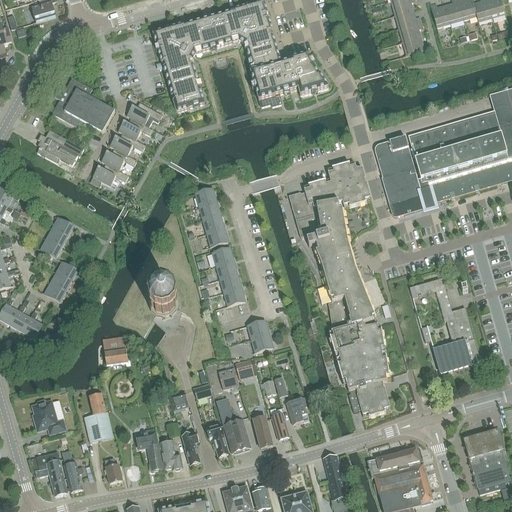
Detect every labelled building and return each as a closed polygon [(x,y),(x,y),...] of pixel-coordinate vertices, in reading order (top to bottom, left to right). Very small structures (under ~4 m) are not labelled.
[(47,0),(34,4),(36,9),(32,10),(36,25),(56,19),(52,5),(57,4),(56,0),(47,0)] [(413,0),(411,0),(392,6),(395,19),(413,14),(410,6),(415,5),(413,0)] [(460,0),(458,1),(464,23),(476,20),(477,20),(473,7),(472,2),(464,4),(463,0),(460,0)] [(492,22),(485,0),(482,0),(480,1),(481,5),(473,7),(477,20),(476,20),(478,26),(492,22)] [(505,18),(500,0),(499,0),(492,2),(491,0),(485,0),(492,22),(505,18)] [(445,9),(450,27),(464,23),(458,1),(452,2),(453,7),(445,9)] [(235,13),(235,14),(231,15),(238,40),(238,41),(238,43),(239,43),(240,43),(245,45),(245,47),(248,46),(273,39),(273,38),(272,34),(273,34),(269,22),(267,22),(266,17),(268,17),(264,4),(252,8),(252,10),(247,11),(247,9),(235,13)] [(431,8),(437,31),(450,27),(445,9),(437,11),(436,7),(431,8)] [(399,32),(422,26),(420,20),(415,22),(413,14),(395,19),(399,32)] [(202,23),(210,51),(233,45),(232,42),(238,41),(238,40),(231,15),(202,23)] [(205,106),(200,90),(198,91),(196,85),(199,85),(194,68),(191,68),(190,63),(192,62),(192,61),(194,56),(195,55),(196,55),(195,53),(201,51),(201,54),(210,51),(202,23),(187,27),(183,29),(183,28),(171,31),(171,33),(166,34),(166,33),(153,36),(157,49),(158,48),(160,53),(158,53),(161,65),(158,66),(160,72),(163,70),(173,103),(176,115),(188,111),(188,110),(205,106)] [(2,26),(0,26),(0,55),(1,60),(7,58),(4,47),(12,45),(8,29),(4,30),(2,26)] [(403,46),(420,41),(418,33),(423,32),(422,26),(399,32),(403,46)] [(16,33),(18,40),(27,38),(24,30),(16,33)] [(261,110),(271,107),(272,109),(282,106),(279,97),(289,94),(285,81),(283,82),(280,72),(282,72),(281,67),(282,67),(273,38),(273,39),(248,46),(249,52),(247,52),(251,69),(254,69),(256,74),(251,75),(259,103),(261,110)] [(407,59),(429,52),(428,47),(423,48),(420,41),(403,46),(407,59)] [(290,63),(291,64),(298,91),(300,98),(328,91),(319,77),(318,78),(315,73),(316,72),(307,59),(290,63)] [(289,94),(298,91),(291,64),(282,67),(281,67),(282,72),(280,72),(283,82),(285,81),(289,94)] [(55,99),(55,100),(60,102),(52,116),(81,132),(85,125),(103,135),(115,113),(89,99),(93,92),(72,80),(64,94),(59,91),(55,99)] [(494,113),(408,138),(419,174),(421,181),(418,182),(422,198),(423,200),(431,198),(433,205),(451,200),(508,184),(511,182),(511,91),(490,97),(494,113)] [(127,118),(131,121),(131,120),(144,128),(145,127),(149,130),(153,123),(158,126),(162,117),(140,105),(137,111),(132,108),(127,118)] [(124,124),(118,134),(123,136),(136,143),(141,134),(150,139),(154,133),(145,127),(144,128),(131,120),(131,121),(128,126),(124,124)] [(84,151),(50,132),(46,139),(41,137),(38,142),(45,146),(42,151),(40,150),(37,155),(57,166),(60,161),(72,168),(78,158),(79,159),(84,151)] [(120,141),(116,139),(110,149),(114,151),(128,158),(133,149),(142,154),(146,148),(136,143),(123,136),(120,141)] [(375,150),(375,152),(375,154),(383,180),(382,181),(390,207),(393,217),(398,219),(422,212),(422,198),(418,182),(405,139),(379,147),(377,147),(376,149),(375,150)] [(111,156),(107,154),(102,164),(106,166),(119,173),(124,164),(134,169),(137,163),(128,158),(114,151),(111,156)] [(300,195),(289,198),(291,205),(291,204),(292,206),(291,206),(295,218),(297,218),(298,222),(296,222),(301,240),(307,238),(308,242),(307,242),(309,249),(312,248),(316,247),(318,252),(316,252),(315,252),(322,269),(322,271),(327,288),(324,289),(328,304),(332,304),(332,306),(329,307),(331,313),(331,319),(332,324),(333,327),(336,326),(350,323),(352,329),(375,323),(376,323),(356,273),(355,271),(348,247),(348,245),(342,209),(341,209),(341,210),(339,210),(338,205),(339,205),(338,205),(342,203),(344,208),(344,207),(348,206),(349,209),(367,204),(366,204),(365,201),(370,200),(371,200),(366,184),(365,185),(364,181),(365,181),(364,177),(362,169),(362,170),(356,170),(355,166),(355,167),(350,169),(349,166),(350,166),(350,165),(332,170),(333,170),(334,173),(329,175),(329,174),(328,174),(331,185),(326,186),(325,183),(326,183),(326,182),(314,185),(308,187),(309,188),(309,187),(310,190),(305,192),(305,191),(304,191),(305,193),(305,195),(301,197),(300,195)] [(112,170),(106,166),(103,172),(99,169),(93,179),(115,191),(120,182),(125,185),(129,178),(119,173),(112,170)] [(18,203),(20,199),(0,187),(0,203),(8,208),(13,200),(18,203)] [(196,196),(199,209),(216,204),(213,191),(196,196)] [(13,211),(8,208),(0,203),(0,219),(1,220),(6,212),(11,215),(13,211)] [(199,209),(203,223),(220,218),(216,204),(199,209)] [(203,223),(207,236),(224,231),(220,218),(203,223)] [(59,221),(53,231),(68,239),(73,229),(59,221)] [(53,231),(47,242),(62,250),(68,239),(53,231)] [(224,231),(207,236),(211,249),(228,245),(224,231)] [(62,250),(47,242),(41,253),(56,261),(62,250)] [(213,255),(216,269),(234,264),(230,250),(213,255)] [(0,262),(0,276),(7,275),(4,266),(10,264),(9,260),(3,261),(0,262)] [(216,269),(220,282),(237,277),(234,264),(216,269)] [(78,273),(69,268),(63,265),(57,276),(72,284),(78,273)] [(7,275),(0,276),(0,291),(11,288),(8,279),(14,277),(12,273),(7,275)] [(51,286),(66,294),(72,284),(57,276),(51,286)] [(220,282),(224,295),(241,291),(237,277),(220,282)] [(434,354),(440,375),(480,364),(465,310),(452,313),(443,281),(410,290),(413,301),(436,294),(444,324),(446,323),(453,348),(434,354)] [(45,297),(60,305),(66,294),(51,286),(45,297)] [(151,298),(149,305),(151,312),(157,318),(164,319),(171,317),(176,312),(178,304),(176,297),(170,292),(163,290),(156,292),(151,298)] [(241,291),(224,295),(228,309),(245,304),(241,291)] [(0,317),(0,322),(10,328),(18,313),(10,308),(13,303),(9,301),(0,317)] [(384,306),(378,308),(382,320),(388,319),(384,306)] [(10,328),(22,335),(31,320),(22,315),(25,310),(21,308),(18,313),(10,328)] [(31,320),(22,335),(35,342),(43,327),(34,322),(37,317),(33,315),(31,320)] [(248,328),(252,342),(269,337),(265,323),(248,328)] [(331,340),(330,340),(335,357),(336,357),(336,356),(338,356),(341,366),(339,367),(338,366),(338,367),(343,384),(343,383),(346,382),(347,387),(349,394),(357,392),(358,395),(349,398),(354,415),(360,414),(359,412),(361,412),(363,418),(364,418),(363,417),(368,416),(369,419),(386,414),(385,414),(384,411),(389,410),(390,410),(384,390),(383,384),(388,383),(387,383),(386,378),(388,378),(389,378),(390,378),(387,360),(386,360),(386,361),(383,361),(381,351),(384,350),(384,351),(385,351),(382,333),(381,333),(381,334),(378,334),(377,329),(378,329),(378,328),(376,328),(375,323),(352,329),(332,334),(332,335),(333,335),(334,340),(331,341),(331,340)] [(421,330),(426,345),(431,343),(427,328),(421,330)] [(269,337),(252,342),(255,355),(272,350),(269,337)] [(128,365),(126,352),(105,355),(106,368),(128,365)] [(253,372),(250,362),(234,366),(237,376),(253,372)] [(218,374),(223,392),(239,388),(234,370),(218,374)] [(275,383),(280,400),(288,398),(282,380),(275,383)] [(264,385),(267,399),(276,397),(273,383),(264,385)] [(194,391),(197,402),(212,398),(209,387),(194,391)] [(172,398),(169,399),(172,408),(174,413),(189,409),(185,394),(172,398)] [(106,414),(102,396),(89,399),(93,418),(84,420),(90,445),(113,440),(107,414),(106,414)] [(227,401),(217,404),(232,456),(251,450),(242,422),(235,425),(227,401)] [(305,410),(307,410),(304,401),(287,406),(293,427),(309,423),(305,410)] [(33,409),(37,423),(35,424),(38,433),(48,430),(50,437),(66,432),(63,423),(57,424),(51,403),(46,405),(46,403),(44,402),(38,404),(37,406),(38,407),(33,409)] [(273,419),(272,420),(276,434),(278,442),(289,439),(287,431),(288,430),(284,416),(273,419)] [(265,419),(253,422),(260,451),(262,451),(262,452),(268,451),(267,449),(273,448),(265,419)] [(178,425),(167,427),(169,439),(180,437),(178,425)] [(213,446),(213,447),(214,449),(216,449),(219,460),(228,457),(224,440),(225,440),(221,427),(207,432),(209,441),(213,440),(214,446),(213,446)] [(141,437),(136,438),(139,452),(147,450),(150,464),(151,474),(163,471),(162,464),(159,447),(158,447),(155,431),(141,434),(141,437)] [(470,461),(502,452),(497,433),(464,442),(470,461)] [(191,436),(182,439),(191,468),(199,466),(200,464),(198,456),(200,456),(198,451),(197,451),(195,446),(199,445),(196,435),(191,436)] [(173,443),(160,446),(165,471),(172,470),(173,472),(175,472),(177,473),(180,473),(180,471),(183,470),(182,464),(180,456),(175,457),(173,443)] [(392,458),(367,464),(372,481),(374,480),(382,511),(403,511),(420,508),(420,505),(433,502),(423,467),(420,468),(419,464),(423,463),(420,451),(415,448),(391,454),(392,458)] [(470,461),(478,491),(510,482),(502,452),(470,461)] [(59,463),(60,463),(58,454),(36,460),(39,473),(35,474),(37,480),(49,477),(55,499),(68,496),(59,463)] [(329,483),(342,480),(337,458),(325,461),(324,461),(329,483)] [(72,466),(71,459),(67,461),(63,462),(64,468),(72,466)] [(106,471),(109,486),(123,483),(119,467),(116,468),(114,461),(105,463),(106,470),(106,471)] [(64,468),(71,495),(83,492),(79,477),(84,476),(83,470),(78,471),(76,465),(64,468)] [(342,480),(329,483),(334,503),(331,503),(333,511),(350,511),(354,511),(350,497),(347,498),(342,480)] [(250,511),(253,511),(247,488),(236,491),(235,491),(223,494),(227,511),(250,511)] [(258,511),(270,511),(265,490),(256,492),(256,494),(254,495),(258,511)] [(501,492),(504,504),(511,502),(508,490),(501,492)] [(311,511),(307,494),(282,501),(284,511),(311,511)] [(175,509),(161,511),(209,511),(207,503),(191,506),(190,506),(175,509)]
